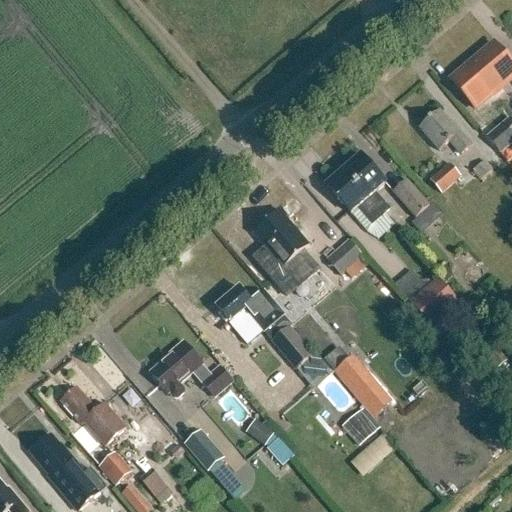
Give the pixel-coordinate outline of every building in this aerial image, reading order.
[(466,69),(451,82),(476,111),(492,98),(491,97),(501,88),(502,89),(511,80),(511,67),(494,46),(466,69)] [(450,144),(461,157),(472,148),(450,122),(448,123),(440,113),(420,130),(439,153),(450,144)] [(488,140),(501,155),(511,145),(511,121),(511,120),(488,140)] [(361,157),(344,172),(377,211),(383,218),(390,212),(375,195),(386,186),(361,157)] [(474,173),(481,181),(494,172),(486,163),(474,173)] [(433,181),(442,195),(462,178),(451,166),(433,181)] [(344,172),(326,188),(351,216),(358,211),(372,228),(379,221),(373,214),(377,211),(344,172)] [(406,185),(394,195),(415,219),(427,209),(406,185)] [(279,214),(254,235),(284,269),(308,248),(279,214)] [(328,263),(341,278),(363,258),(350,243),(328,263)] [(396,286),(434,330),(462,304),(440,279),(434,284),(432,282),(422,282),(414,271),(396,286)] [(240,290),(217,309),(230,325),(246,312),(264,334),(271,343),(292,326),(284,317),(265,294),(252,304),(240,290)] [(491,310),(499,319),(511,308),(511,303),(506,297),(491,310)] [(396,301),(383,313),(391,322),(404,311),(396,301)] [(292,326),(271,343),(296,372),(316,355),(292,326)] [(174,400),(177,400),(184,395),(184,392),(180,387),(194,375),(216,400),(235,383),(221,367),(211,376),(203,367),(184,344),(165,360),(168,363),(152,377),(169,396),(170,395),(174,400)] [(480,354),(496,374),(508,364),(492,344),(480,354)] [(371,420),(392,404),(354,355),(333,371),(371,420)] [(85,425),(106,450),(127,431),(105,406),(98,413),(77,389),(61,404),(82,428),(85,425)] [(380,431),(364,412),(342,430),(359,450),(380,431)] [(255,422),(246,435),(265,449),(274,435),(255,422)] [(186,447),(209,474),(226,459),(203,432),(186,447)] [(381,435),(349,464),(362,478),(394,449),(381,435)] [(48,479),(64,497),(76,511),(81,511),(92,503),(107,490),(91,471),(86,476),(61,447),(60,448),(51,438),(31,455),(50,478),(48,479)] [(294,458),(279,441),(267,451),(282,468),(294,458)] [(169,454),(177,462),(184,455),(176,447),(169,454)] [(116,454),(99,469),(115,488),(133,474),(116,454)] [(166,489),(151,471),(139,482),(153,499),(166,489)] [(26,511),(9,491),(8,492),(0,482),(0,511),(26,511)] [(121,496),(134,511),(150,511),(130,488),(121,496)] [(195,509),(196,511),(209,511),(215,508),(208,498),(195,509)]
